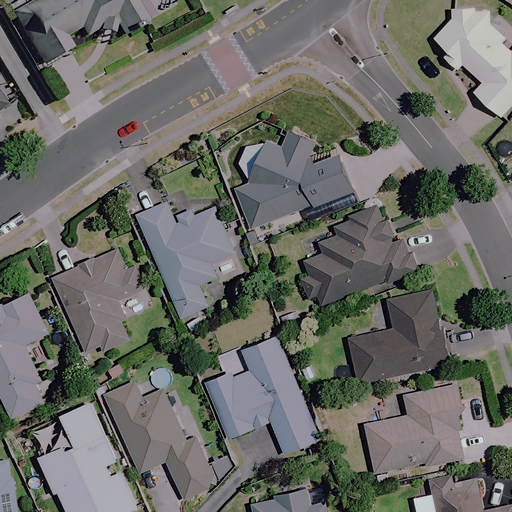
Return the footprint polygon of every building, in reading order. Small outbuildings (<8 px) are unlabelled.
[(39,68),(70,49),(64,39),(79,30),(85,40),(95,34),(109,37),(114,43),(145,24),(131,1),(133,0),(34,0),(8,16),(39,68)] [(476,11),(475,7),(450,8),(451,21),(434,39),(450,54),(445,59),(458,71),(463,66),(482,83),(473,93),(501,118),(511,105),(511,29),(505,38),(487,22),(487,11),(476,11)] [(246,145),(239,163),(251,183),(238,189),(252,230),(353,192),(338,156),(319,164),(307,159),(313,140),(291,127),(283,142),(246,145)] [(176,225),(167,204),(138,216),(181,318),(209,306),(200,285),(217,277),(211,263),(234,253),(216,209),(176,225)] [(399,236),(395,237),(389,218),(317,243),(321,253),(304,259),(310,276),(302,279),(308,298),(316,295),(320,305),(417,272),(406,239),(400,241),(399,236)] [(99,347),(102,352),(129,340),(120,320),(124,318),(117,301),(146,288),(133,257),(123,261),(118,250),(54,278),(86,353),(99,347)] [(450,364),(432,288),(386,299),(394,330),(348,341),(359,385),(450,364)] [(47,335),(29,294),(0,307),(0,394),(11,419),(45,403),(34,380),(40,377),(25,345),(47,335)] [(319,440),(278,336),(243,350),(251,371),(233,378),(230,373),(206,382),(228,439),(271,422),(284,455),(319,440)] [(156,395),(148,377),(105,396),(140,474),(166,462),(183,500),(217,485),(194,433),(185,437),(164,391),(156,395)] [(462,428),(454,385),(404,395),(408,416),(365,425),(375,472),(425,462),(425,466),(463,459),(457,429),(462,428)] [(129,511),(139,508),(92,401),(62,414),(75,443),(40,458),(55,493),(58,492),(67,511),(129,511)] [(18,511),(9,460),(0,461),(0,511),(18,511)] [(511,511),(511,503),(483,510),(477,479),(452,484),(450,475),(429,480),(432,494),(413,498),(416,511),(511,511)] [(273,493),(274,498),(251,504),(252,511),(325,511),(322,495),(311,497),(309,485),(273,493)]
